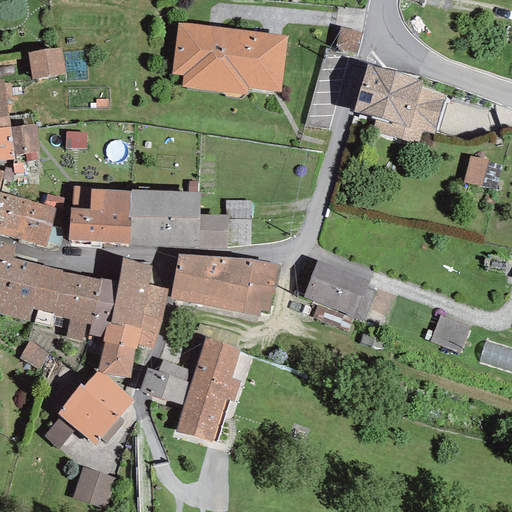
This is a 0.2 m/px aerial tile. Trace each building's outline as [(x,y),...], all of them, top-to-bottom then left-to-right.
[(287,43),(179,29),(171,93),(279,107),(287,43)] [(361,36),(341,31),(336,52),(356,57),(361,36)] [(62,54),(28,60),(32,85),(66,79),(62,54)] [(442,99),(374,78),(360,119),(428,140),(442,99)] [(37,132),(9,136),(14,161),(25,160),(26,164),(36,163),(34,158),(40,157),(37,132)] [(86,136),(64,135),(64,150),(85,151),(86,136)] [(9,136),(0,137),(0,167),(15,165),(14,161),(9,136)] [(500,167),(471,160),(464,188),(493,195),(500,167)] [(130,193),(73,189),(69,247),(127,250),(129,197),(130,193)] [(201,200),(129,197),(127,250),(198,254),(199,222),(201,200)] [(32,209),(0,202),(0,241),(20,247),(32,209)] [(56,215),(32,209),(22,247),(46,254),(56,215)] [(226,223),(199,222),(198,254),(225,255),(226,223)] [(13,252),(0,249),(0,322),(29,330),(31,318),(68,328),(64,341),(81,346),(84,330),(91,331),(88,342),(105,344),(108,332),(118,288),(94,283),(11,265),(13,252)] [(252,269),(178,262),(172,305),(243,320),(252,269)] [(373,287),(321,265),(306,300),(358,321),(373,287)] [(150,274),(121,269),(118,288),(108,332),(140,336),(150,274)] [(275,273),(252,269),(243,320),(266,324),(275,273)] [(165,295),(148,292),(140,336),(141,336),(157,340),(165,295)] [(469,329),(439,319),(431,343),(461,353),(469,329)] [(140,336),(108,332),(105,344),(104,350),(134,356),(137,356),(141,336),(140,336)] [(384,342),(361,336),(358,346),(382,352),(384,342)] [(28,344),(18,361),(38,372),(48,355),(28,344)] [(241,358),(206,345),(195,375),(181,411),(175,431),(211,444),(223,405),(233,408),(239,388),(232,385),(241,358)] [(131,384),(134,356),(104,350),(96,377),(102,381),(109,382),(131,384)] [(77,374),(48,359),(43,372),(68,386),(77,374)] [(155,361),(142,397),(181,411),(195,375),(155,361)] [(96,377),(83,395),(118,423),(134,404),(109,382),(102,381),(96,377)] [(79,393),(58,420),(97,450),(118,423),(79,393)] [(104,511),(115,483),(82,472),(71,502),(101,511),(104,511)]
